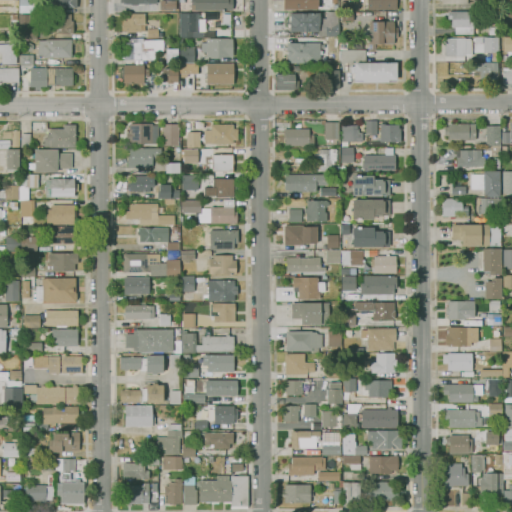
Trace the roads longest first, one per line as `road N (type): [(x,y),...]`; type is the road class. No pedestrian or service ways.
road 1 (residential): [(257,0),(262,511)]
road 2 (residential): [(98,0),(102,511)]
road 3 (residential): [(419,0),(422,511)]
road 4 (residential): [(511,103),(0,106)]
